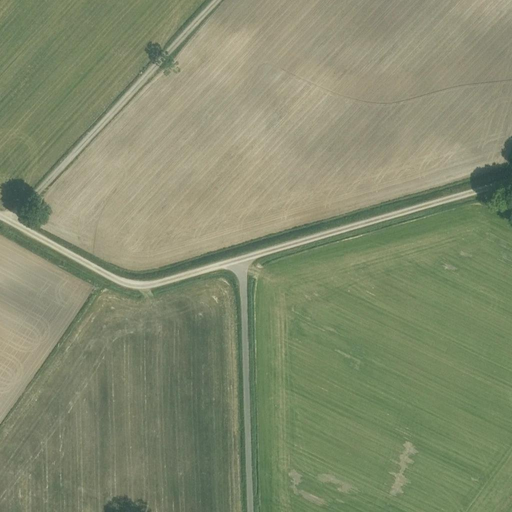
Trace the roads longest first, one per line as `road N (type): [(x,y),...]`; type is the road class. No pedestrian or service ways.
road 1 (track): [(11,220),(211,0)]
road 2 (track): [(243,260),(511,183)]
road 3 (track): [(0,214),(137,287),(243,260)]
road 4 (track): [(252,511),(243,260)]
